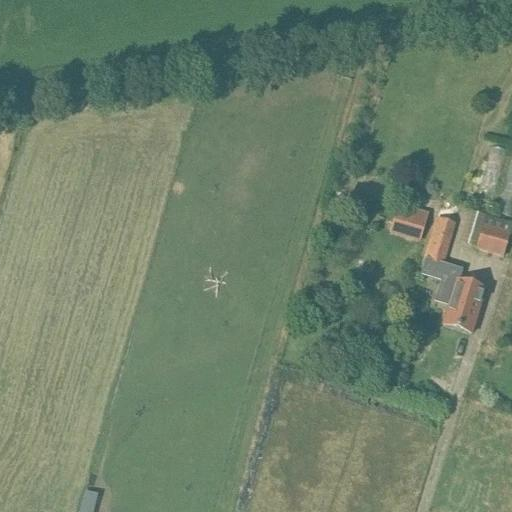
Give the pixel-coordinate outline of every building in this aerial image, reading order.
[(488,167),(502,171),(507,151),(493,147),(488,167)] [(511,154),(495,213),(511,217),(511,154)] [(395,222),(410,227),(415,212),(400,208),(395,222)] [(476,251),(503,259),(511,227),(511,224),(486,217),(476,251)] [(423,262),(442,268),(456,226),(435,219),(423,262)] [(457,282),(443,328),(470,336),(484,291),(457,282)]
